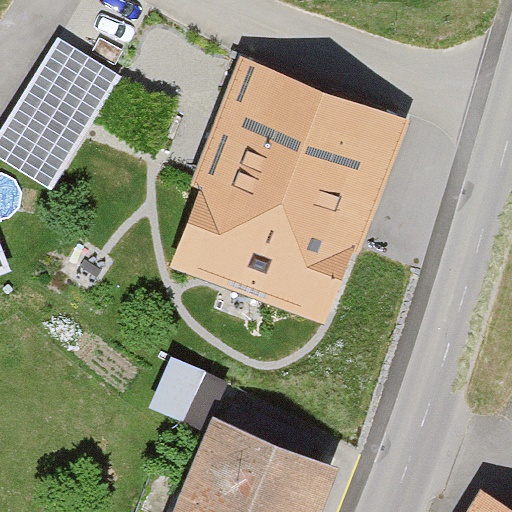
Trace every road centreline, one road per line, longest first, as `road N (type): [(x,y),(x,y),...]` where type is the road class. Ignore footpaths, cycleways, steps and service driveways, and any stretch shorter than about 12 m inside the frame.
road 1 (tertiary): [(387,511),(506,131)]
road 2 (residential): [(506,131),(199,0)]
